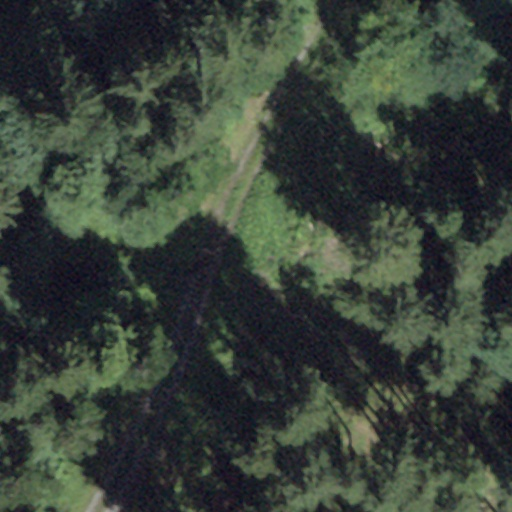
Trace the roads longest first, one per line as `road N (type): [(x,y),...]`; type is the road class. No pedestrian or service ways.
road 1 (track): [(91,511),(172,359),(240,173),(344,0)]
road 2 (track): [(0,184),(206,262)]
